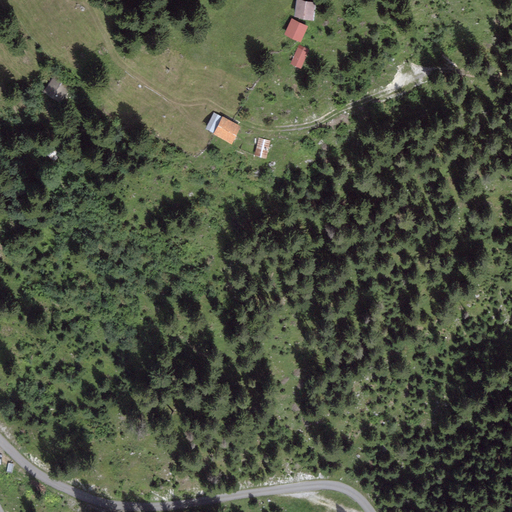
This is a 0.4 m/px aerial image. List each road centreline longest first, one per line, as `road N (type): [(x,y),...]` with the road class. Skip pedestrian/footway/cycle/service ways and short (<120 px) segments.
road 1 (track): [(371,511),(341,485),(319,483),(123,506),(48,481),(0,439)]
road 2 (track): [(245,121),(265,128),(312,123),(432,71),(511,78)]
